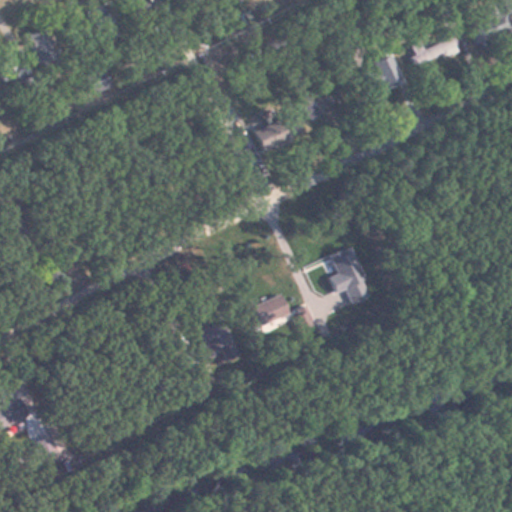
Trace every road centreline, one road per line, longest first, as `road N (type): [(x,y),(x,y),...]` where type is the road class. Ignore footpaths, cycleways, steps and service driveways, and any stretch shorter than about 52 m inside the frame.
road 1 (residential): [(0,343),(268,204)]
road 2 (residential): [(268,204),(511,82)]
road 3 (residential): [(268,204),(164,0)]
